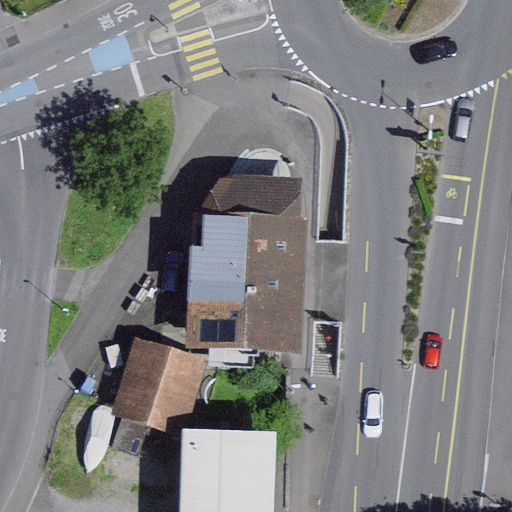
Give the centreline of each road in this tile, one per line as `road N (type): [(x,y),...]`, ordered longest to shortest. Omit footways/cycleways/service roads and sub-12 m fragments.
road 1 (primary): [(400,465),(447,353),(489,39)]
road 2 (primary): [(366,70),(383,186),(374,363),(400,465)]
road 3 (tertiary): [(8,94),(327,38)]
road 4 (residential): [(0,414),(21,284),(21,163),(8,94)]
road 5 (tertiary): [(154,0),(8,94)]
road 6 (primary): [(366,70),(427,71),(489,39)]
